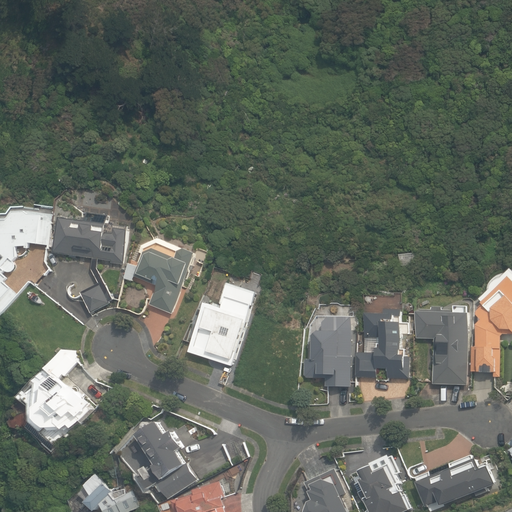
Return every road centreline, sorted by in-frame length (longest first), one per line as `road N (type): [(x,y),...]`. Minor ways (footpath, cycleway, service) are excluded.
road 1 (residential): [(492,426),(462,417),(287,436)]
road 2 (residential): [(287,436),(113,352)]
